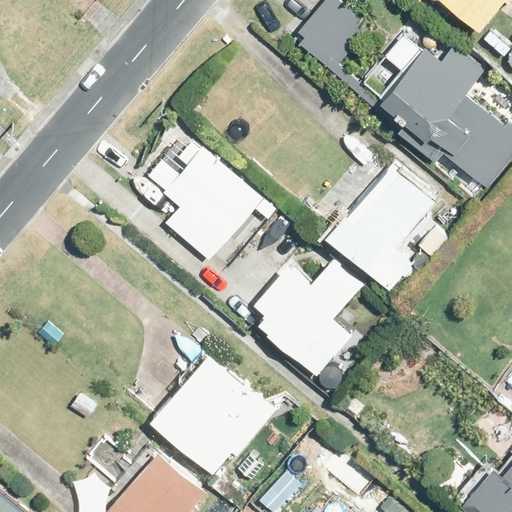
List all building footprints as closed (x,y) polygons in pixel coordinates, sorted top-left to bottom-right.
[(338,0),(324,0),(298,31),(305,37),(300,43),(325,64),(329,59),(336,65),(369,27),(338,0)] [(511,0),(443,0),(481,33),(507,4),(509,6),(511,2),(511,0)] [(418,13),(409,22),(420,32),(428,23),(418,13)] [(485,38),(505,54),(510,48),(491,31),(485,38)] [(388,57),(404,69),(380,96),(410,121),(401,132),(436,161),(443,152),(486,188),(511,156),(511,126),(508,122),(505,126),(466,93),(484,72),(455,47),(443,61),(427,48),(424,51),(405,35),(388,57)] [(261,187),(200,135),(177,163),(159,148),(145,165),(163,181),(162,182),(179,197),(163,216),(207,252),(261,187)] [(435,202),(424,193),(426,190),(391,162),(328,238),(393,292),(415,266),(396,250),(435,202)] [(316,213),(324,220),(329,215),(321,207),(316,213)] [(435,226),(419,244),(435,259),(452,242),(435,226)] [(259,326),(317,376),(334,357),(315,340),(363,285),(334,260),(312,286),(289,266),(255,304),(267,315),(264,318),(265,319),(259,326)] [(181,380),(185,384),(153,421),(213,473),(232,451),(237,455),(276,410),(211,354),(209,356),(205,353),(181,380)] [(454,389),(473,404),(483,392),(464,377),(454,389)] [(74,402),(91,414),(99,403),(82,391),(74,402)] [(486,416),(500,429),(511,416),(496,404),(486,416)] [(255,449),(238,467),(251,479),(268,461),(255,449)] [(196,511),(198,510),(195,508),(207,493),(159,453),(106,511),(196,511)] [(511,511),(511,465),(503,475),(495,468),(462,506),(468,511),(511,511)] [(454,474),(443,487),(458,500),(469,486),(454,474)] [(214,486),(235,504),(244,493),(223,476),(214,486)] [(23,511),(0,492),(0,511),(23,511)]
